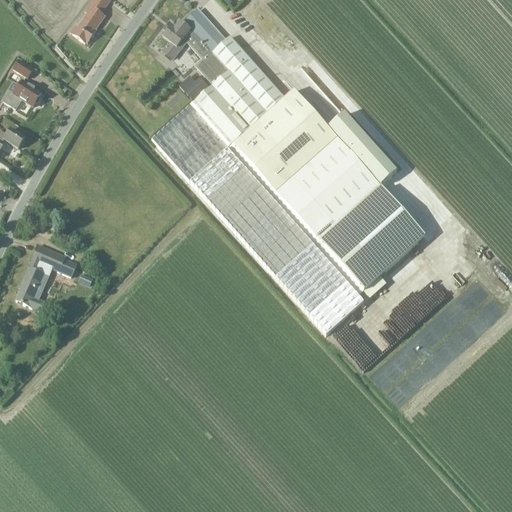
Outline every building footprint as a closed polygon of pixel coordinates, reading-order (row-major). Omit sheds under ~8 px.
[(96,33),(94,32),(104,18),(101,16),(109,3),(105,0),(93,0),(84,14),(86,15),(76,30),(74,28),(69,35),(86,46),(96,33)] [(240,156),(363,294),(424,240),(336,141),(293,93),(284,101),(248,61),(229,39),(226,42),(197,11),(196,13),(184,24),(176,32),(170,28),(167,25),(163,31),(166,33),(162,39),(169,44),(162,54),(173,62),(181,52),(188,44),(203,61),(195,68),(212,88),(194,105),(151,142),(190,185),(192,186),(226,224),(325,338),(363,305),(264,196),(234,162),(240,156)] [(12,72),(28,82),(34,72),(18,62),(12,72)] [(199,80),(184,93),(192,103),(208,90),(199,80)] [(10,93),(3,104),(16,112),(22,102),(33,109),(35,106),(38,105),(40,102),(39,99),(41,96),(22,84),(14,96),(10,93)] [(0,152),(2,150),(0,148),(0,147),(3,142),(18,151),(25,140),(10,130),(6,137),(0,133),(0,152)] [(32,262),(29,270),(28,270),(20,288),(22,288),(16,302),(22,305),(21,306),(41,314),(46,304),(34,299),(47,269),(71,280),(77,266),(66,261),(66,259),(38,247),(31,262),(32,262)]
